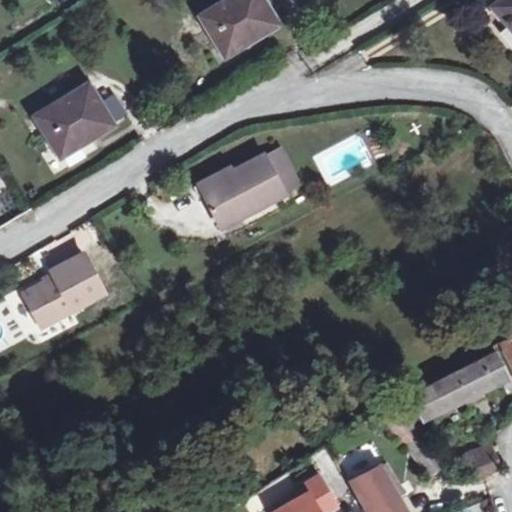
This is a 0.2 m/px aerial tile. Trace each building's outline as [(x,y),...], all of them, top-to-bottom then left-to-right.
[(262,0),(228,0),(202,16),(226,54),(277,24),(262,0)] [(511,0),(502,0),(494,8),(510,26),(501,35),(511,48),(511,0)] [(87,86),(36,118),(59,157),(111,126),(87,86)] [(112,121),(124,116),(116,94),(104,98),(112,121)] [(325,181),(370,168),(361,139),(317,152),(325,181)] [(280,148),(264,156),(284,195),(300,188),(280,148)] [(222,228),(284,195),(264,156),(233,172),(236,178),(204,194),(222,228)] [(236,178),(233,172),(231,169),(194,187),(199,196),(204,194),(236,178)] [(103,294),(82,255),(50,271),(53,278),(23,293),(40,327),(103,294)] [(499,343),(511,364),(511,363),(511,346),(508,338),(499,343)] [(411,396),(423,419),(466,398),(468,402),(481,396),(478,391),(506,377),(496,353),(411,396)] [(423,419),(411,396),(400,403),(413,425),(423,419)] [(403,412),(387,423),(402,444),(418,433),(403,412)] [(410,449),(426,472),(439,463),(423,440),(410,449)] [(484,475),(497,470),(487,446),(462,455),(472,480),(484,475)] [(386,462),(378,466),(387,481),(394,477),(386,462)] [(387,481),(378,466),(348,482),(364,511),(405,511),(392,490),(399,485),(394,477),(387,481)] [(302,493),(270,511),(324,511),(335,506),(316,473),(297,484),(302,493)] [(486,511),(483,501),(451,511),(486,511)]
